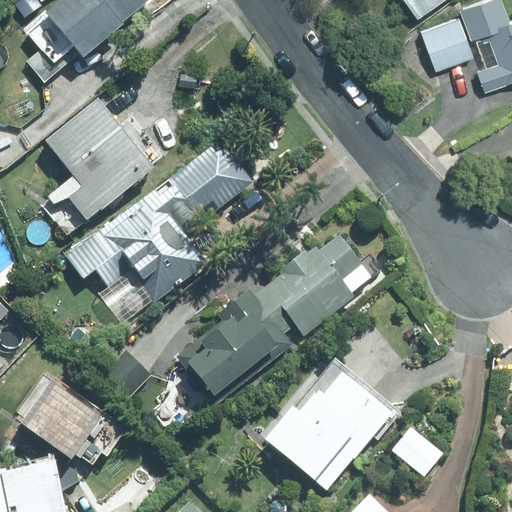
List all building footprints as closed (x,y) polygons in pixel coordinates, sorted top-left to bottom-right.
[(19,19),(40,7),(35,0),(17,0),(10,4),(19,19)] [(75,59),(144,0),(53,0),(37,13),(39,16),(21,31),(37,50),(23,61),(41,83),(73,56),(75,59)] [(402,0),(411,11),(426,0),(402,0)] [(503,81),(511,77),(511,15),(506,18),(499,0),(473,0),(456,6),(469,38),(477,36),(478,41),(487,38),(495,61),(474,70),(482,90),(503,83),(503,81)] [(471,54),(456,15),(419,29),(434,68),(471,54)] [(148,169),(92,98),(40,139),(77,187),(63,197),(82,221),(148,169)] [(147,189),(61,257),(78,278),(90,270),(104,288),(125,273),(149,303),(200,264),(175,232),(193,218),(194,221),(213,206),(215,209),(248,183),(214,140),(148,191),(147,189)] [(312,251),(309,247),(302,254),(299,251),(274,271),(276,274),(248,296),(242,289),(211,314),(216,320),(170,356),(210,406),(286,344),(277,334),(290,324),(298,335),(348,296),(336,280),(355,265),(331,236),(312,251)] [(0,350),(15,347),(11,327),(0,329),(0,350)] [(146,374),(120,350),(97,375),(123,399),(146,374)] [(321,490),(383,413),(340,379),(279,457),(321,490)] [(64,461),(94,418),(44,381),(13,424),(64,461)] [(265,411),(257,400),(245,409),(253,419),(265,411)] [(52,511),(42,462),(0,470),(0,511),(52,511)] [(150,472),(125,498),(139,511),(140,511),(165,486),(150,472)] [(382,511),(365,494),(347,511),(382,511)]
